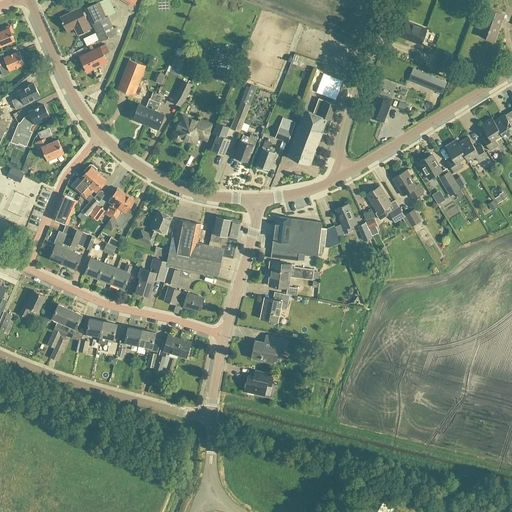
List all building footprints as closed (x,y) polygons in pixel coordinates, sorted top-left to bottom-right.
[(121,0),(136,9),(141,0),(121,0)] [(106,17),(99,2),(85,8),(92,25),(100,42),(114,35),(109,24),(111,23),(108,16),(106,17)] [(77,34),(90,28),(81,7),(61,17),(67,30),(74,27),(77,34)] [(494,41),(504,14),(486,8),(481,21),(483,22),(478,35),(494,41)] [(421,45),(426,30),(406,22),(400,37),(421,45)] [(0,46),(15,40),(13,33),(14,32),(12,25),(0,29),(0,46)] [(87,72),(107,63),(100,47),(80,57),(87,72)] [(10,70),(25,64),(19,51),(4,57),(5,59),(0,60),(0,66),(0,67),(4,76),(11,73),(10,70)] [(452,57),(443,53),(439,64),(448,68),(452,57)] [(182,73),(186,60),(177,58),(173,70),(182,73)] [(138,95),(141,88),(137,86),(145,66),(129,59),(117,89),(133,96),(134,93),(138,95)] [(409,81),(418,84),(422,73),(413,70),(409,81)] [(185,99),(192,85),(183,81),(176,95),(172,101),(181,106),(185,99)] [(21,96),(11,100),(16,110),(32,102),(31,100),(39,95),(34,84),(19,91),(21,96)] [(246,90),(242,101),(250,104),(254,93),(246,90)] [(145,124),(156,94),(153,93),(150,99),(149,99),(146,107),(138,104),(136,111),(134,110),(133,111),(131,117),(131,118),(133,119),(145,124)] [(161,96),(156,94),(145,124),(151,126),(150,127),(151,128),(155,129),(156,129),(157,128),(163,113),(156,111),(159,104),(158,103),(161,96)] [(373,105),(368,116),(383,122),(392,100),(377,94),(376,97),(374,96),(371,104),(373,105)] [(326,134),(337,105),(319,99),(313,113),(304,110),(299,123),(298,123),(285,156),(310,165),(322,133),(326,134)] [(230,129),(239,132),(250,105),(241,101),(230,129)] [(28,117),(28,119),(26,120),(24,127),(17,124),(11,142),(17,144),(18,141),(27,145),(32,132),(29,131),(32,125),(35,124),(50,117),(44,105),(29,113),(31,116),(28,117)] [(207,141),(213,125),(201,120),(200,122),(181,115),(173,135),(173,137),(173,139),(175,141),(177,142),(179,141),(181,140),(183,138),(195,143),(197,137),(207,141)] [(494,122),(502,135),(504,139),(511,134),(511,125),(505,115),(495,121),(494,122)] [(494,122),(495,121),(492,118),(481,125),(489,137),(484,140),(491,152),(500,146),(495,139),(502,135),(494,122)] [(223,154),(230,139),(225,137),(229,128),(216,123),(212,132),(217,134),(211,150),(223,154)] [(292,131),(279,127),(275,138),(288,143),(292,131)] [(241,162),(242,160),(246,162),(250,153),(252,153),(254,146),(257,138),(251,135),(248,143),(241,140),(234,157),(236,158),(235,159),(241,162)] [(466,157),(468,161),(475,156),(478,162),(487,157),(481,145),(475,148),(469,136),(458,142),(466,157)] [(458,142),(456,138),(446,145),(452,156),(447,159),(454,171),(462,166),(459,161),(466,157),(458,142)] [(47,160),(64,153),(58,140),(47,145),(45,139),(35,143),(38,149),(42,147),(47,160)] [(255,165),(262,167),(261,169),(268,171),(268,169),(269,170),(275,152),(268,150),(271,143),(264,140),(262,147),(255,165)] [(450,196),(460,190),(449,172),(444,175),(432,154),(419,162),(429,179),(437,174),(450,196)] [(85,173),(80,178),(81,179),(73,187),(81,194),(99,173),(96,171),(97,169),(92,164),(90,164),(83,172),(85,173)] [(414,199),(423,193),(419,186),(417,188),(406,171),(393,179),(404,196),(409,192),(414,199)] [(81,194),(90,202),(82,211),(87,215),(99,202),(91,194),(94,190),(97,192),(107,180),(99,173),(81,194)] [(380,220),(389,214),(395,222),(405,216),(399,208),(394,211),(390,203),(380,187),(367,195),(378,212),(376,214),(380,220)] [(105,213),(111,217),(126,194),(117,188),(108,201),(111,203),(105,213)] [(497,199),(501,204),(510,198),(506,192),(497,199)] [(126,194),(111,217),(110,219),(123,228),(132,215),(127,212),(135,200),(126,194)] [(62,195),(60,200),(52,218),(57,221),(67,225),(75,206),(77,201),(62,195)] [(494,210),(499,208),(495,201),(490,203),(494,210)] [(356,224),(354,219),(348,204),(336,209),(342,224),(341,224),(345,233),(352,230),(350,226),(356,224)] [(104,211),(97,205),(90,214),(98,220),(104,211)] [(468,225),(458,205),(449,209),(459,230),(468,225)] [(421,221),(415,209),(405,215),(412,227),(421,221)] [(165,233),(172,216),(158,211),(154,221),(153,221),(151,227),(152,228),(149,233),(141,230),(137,239),(153,245),(156,236),(158,230),(165,233)] [(367,220),(374,217),(372,211),(364,214),(367,220)] [(216,216),(210,246),(208,253),(222,256),(233,259),(241,222),(240,222),(240,221),(224,218),(216,216)] [(299,253),(318,255),(321,227),(322,222),(276,217),(271,258),(298,261),(299,253)] [(167,265),(181,268),(218,276),(222,256),(208,253),(210,246),(197,243),(201,224),(179,219),(176,233),(173,232),(172,238),(167,265)] [(408,222),(400,225),(403,232),(410,229),(408,222)] [(63,263),(72,242),(77,229),(66,224),(63,232),(67,234),(62,247),(55,244),(50,258),(63,263)] [(326,229),(324,247),(329,248),(340,244),(334,226),(326,229)] [(77,229),(72,242),(63,263),(76,269),(81,255),(75,252),(78,244),(90,249),(95,236),(77,229)] [(422,233),(427,242),(432,239),(427,230),(422,233)] [(122,243),(111,237),(108,243),(119,248),(122,243)] [(106,243),(103,250),(112,254),(116,248),(106,243)] [(85,272),(98,277),(104,263),(91,257),(85,272)] [(168,267),(165,266),(167,262),(155,258),(154,259),(159,260),(157,268),(152,266),(151,271),(142,268),(139,276),(141,277),(140,281),(139,281),(139,284),(136,292),(149,296),(154,280),(154,277),(164,281),(168,267)] [(270,275),(290,277),(312,280),(314,269),(291,267),(291,265),(270,262),(268,275),(270,275)] [(98,277),(111,282),(117,268),(104,263),(98,277)] [(117,268),(111,282),(124,287),(130,273),(129,273),(132,266),(127,264),(124,271),(117,268)] [(176,285),(179,276),(181,271),(168,267),(164,281),(176,285)] [(288,288),(290,277),(270,275),(268,286),(288,288)] [(176,304),(183,306),(183,307),(191,309),(192,308),(200,310),(204,298),(187,293),(187,294),(180,292),(180,291),(169,287),(164,301),(176,305),(176,304)] [(39,312),(46,296),(34,290),(28,304),(25,302),(19,314),(26,317),(31,308),(39,312)] [(286,310),(289,295),(274,292),(273,299),(264,297),(264,298),(260,319),(260,318),(260,319),(278,323),(281,309),(286,310)] [(48,344),(57,348),(60,339),(58,338),(71,309),(59,304),(53,318),(59,320),(57,325),(56,325),(53,331),(54,331),(48,344)] [(74,334),(76,328),(82,315),(71,309),(58,338),(60,339),(57,348),(62,351),(68,338),(66,337),(69,331),(74,333),(73,333),(74,334)] [(93,334),(100,336),(103,321),(90,319),(90,318),(86,336),(92,337),(93,334)] [(12,320),(6,333),(11,335),(16,322),(12,320)] [(103,321),(100,336),(99,342),(107,344),(108,341),(113,342),(117,324),(116,324),(103,321)] [(131,343),(139,344),(142,330),(129,327),(128,327),(124,344),(130,346),(131,343)] [(142,330),(139,344),(146,346),(145,349),(151,351),(155,333),(142,330)] [(162,344),(159,355),(166,357),(167,351),(187,357),(191,342),(168,335),(165,345),(162,344)] [(283,350),(285,339),(270,336),(269,343),(255,341),(252,357),(252,358),(275,362),(278,349),(283,350)] [(87,353),(89,341),(80,339),(78,351),(87,353)] [(157,354),(151,352),(150,352),(147,366),(153,368),(157,354)] [(103,379),(106,370),(99,368),(96,376),(103,379)] [(248,375),(245,389),(245,392),(264,396),(267,386),(271,387),(273,373),(255,369),(254,376),(248,375)]
